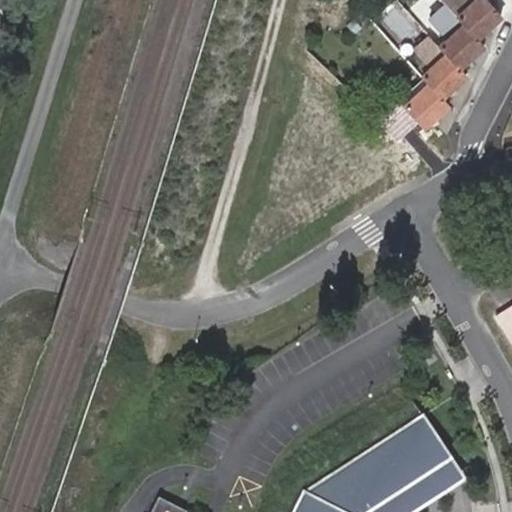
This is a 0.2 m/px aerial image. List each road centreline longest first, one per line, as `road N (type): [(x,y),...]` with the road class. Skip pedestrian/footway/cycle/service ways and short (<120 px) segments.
road 1 (residential): [(398,212),(260,300),(201,317),(64,283)]
road 2 (unknown): [(280,0),(201,317)]
road 3 (residential): [(0,247),(77,0)]
road 4 (residential): [(471,178),(471,142),(511,62)]
